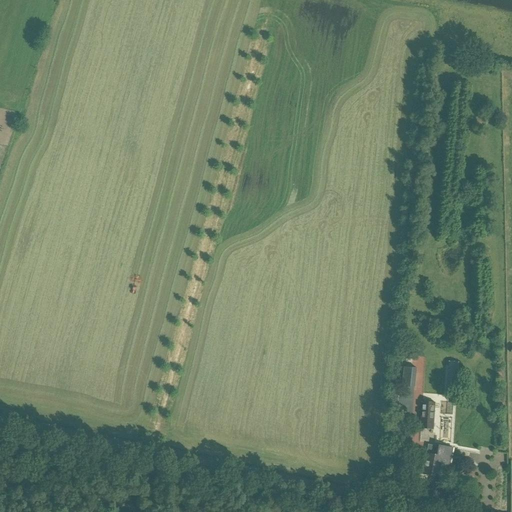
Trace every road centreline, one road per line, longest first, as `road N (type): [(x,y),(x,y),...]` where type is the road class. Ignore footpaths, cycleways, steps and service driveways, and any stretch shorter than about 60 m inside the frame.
road 1 (unclassified): [(433,511),(0,419)]
road 2 (track): [(178,511),(48,464)]
